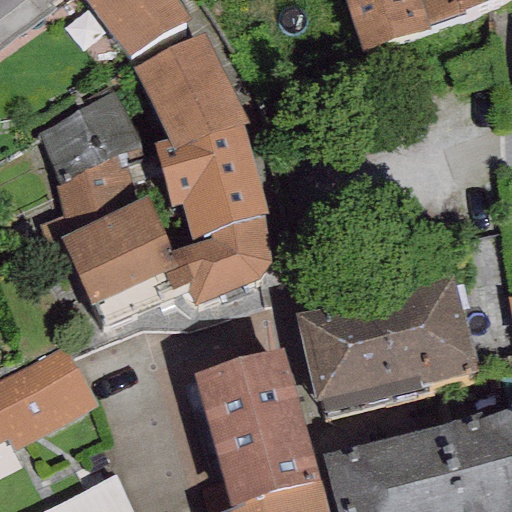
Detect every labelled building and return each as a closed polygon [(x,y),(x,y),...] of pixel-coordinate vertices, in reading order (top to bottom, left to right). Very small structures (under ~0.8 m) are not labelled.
[(80,0),(96,20),(122,0),(80,0)] [(169,0),(122,0),(96,20),(130,65),(189,29),(169,0)] [(415,0),(341,0),(361,60),(428,38),(427,35),(417,4),(415,0)] [(511,0),(424,0),(417,4),(427,35),(511,4),(511,0)] [(205,43),(132,76),(166,150),(173,164),(241,133),(246,131),(205,43)] [(113,95),(39,138),(59,192),(110,169),(106,161),(137,147),(113,95)] [(166,150),(153,153),(169,218),(181,215),(191,255),(211,249),(208,242),(268,223),(241,133),(173,164),(166,150)] [(144,163),(137,147),(106,161),(110,169),(59,192),(47,197),(68,244),(145,209),(128,171),(144,163)] [(68,244),(59,248),(90,316),(164,283),(177,277),(169,260),(145,209),(68,244)] [(268,271),(268,223),(208,242),(211,249),(191,255),(169,260),(177,277),(164,283),(172,303),(186,296),(193,315),(258,287),(268,271)] [(452,284),(295,324),(317,410),(417,385),(420,396),(477,382),(452,284)] [(95,411),(62,348),(0,380),(0,445),(6,442),(13,454),(95,411)] [(192,386),(227,511),(247,511),(319,493),(281,359),(192,386)] [(511,511),(511,415),(322,470),(334,511),(511,511)] [(128,511),(114,481),(48,511),(128,511)] [(247,511),(323,511),(319,493),(247,511)]
